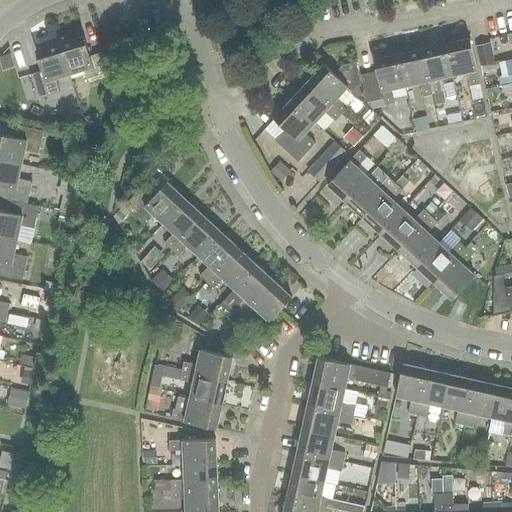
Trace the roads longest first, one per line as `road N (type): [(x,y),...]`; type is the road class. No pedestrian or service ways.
road 1 (residential): [(221,113),(253,94),(310,38),(494,0)]
road 2 (residential): [(258,511),(294,345),(348,285)]
road 3 (residential): [(221,113),(250,181),(348,285)]
road 4 (residential): [(348,285),(409,319),(511,350)]
road 5 (residential): [(164,0),(177,8),(221,113)]
